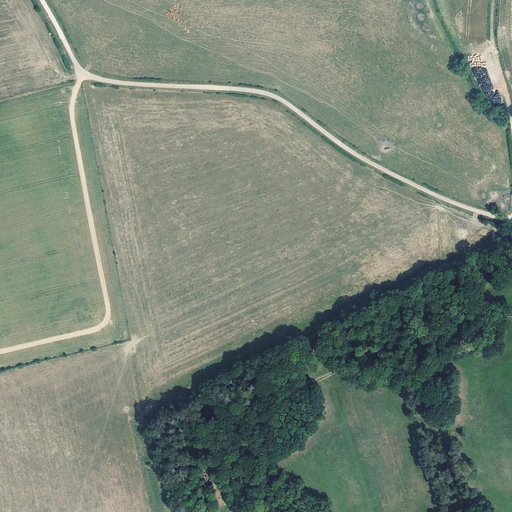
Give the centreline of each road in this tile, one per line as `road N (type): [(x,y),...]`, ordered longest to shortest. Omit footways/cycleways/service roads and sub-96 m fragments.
road 1 (track): [(295,511),(205,474),(212,436),(325,376),(413,348),(461,511)]
road 2 (track): [(511,221),(376,165),(270,94),(82,72)]
road 3 (track): [(0,353),(96,330),(109,319),(73,115),(82,72)]
road 4 (track): [(511,131),(493,0)]
